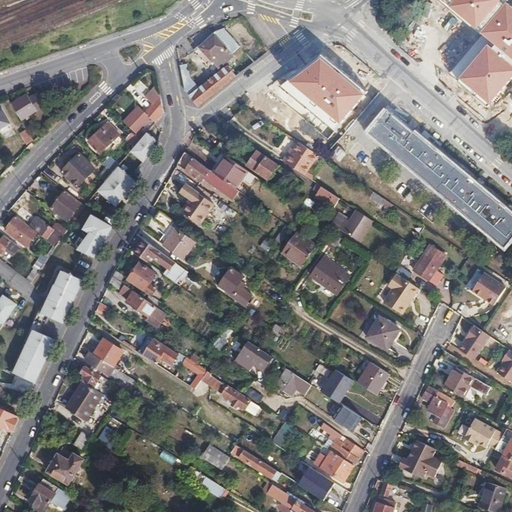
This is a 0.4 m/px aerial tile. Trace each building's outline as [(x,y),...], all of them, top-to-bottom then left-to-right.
[(455,0),(451,5),(479,27),(502,0),(455,0)] [(511,57),(511,4),(509,2),(482,32),(511,57)] [(213,33),(194,49),(206,65),(211,61),(217,68),(233,55),(231,53),(238,47),(224,30),(213,33)] [(511,77),(511,64),(489,45),(461,79),(489,103),(511,77)] [(369,92),(323,55),(282,86),(334,131),(369,92)] [(186,63),(179,64),(183,79),(189,77),(186,63)] [(189,77),(183,79),(186,90),(198,106),(237,75),(228,64),(198,88),(189,77)] [(37,93),(33,96),(39,107),(44,104),(37,93)] [(27,95),(12,104),(21,119),(39,107),(33,96),(29,98),(27,95)] [(153,124),(162,114),(159,95),(145,111),(138,105),(125,120),(143,137),(153,125),(153,124)] [(511,235),(511,213),(388,108),(369,130),(504,245),(511,235)] [(0,114),(0,128),(10,123),(4,112),(0,114)] [(310,165),(316,155),(300,144),(262,119),(252,134),(264,141),(269,133),(307,158),(305,162),(310,165)] [(108,123),(89,141),(100,152),(119,134),(108,123)] [(26,145),(35,142),(30,129),(22,132),(26,145)] [(144,162),(162,143),(149,132),(131,151),(144,162)] [(329,155),(336,161),(343,153),(336,146),(329,155)] [(210,169),(186,151),(186,152),(178,163),(201,180),(210,169)] [(257,151),(247,165),(269,179),(278,165),(257,151)] [(91,164),(80,153),(62,170),(73,181),(91,164)] [(247,170),(226,155),(214,172),(218,175),(230,184),(235,187),(247,170)] [(110,157),(103,163),(107,166),(112,172),(118,166),(110,157)] [(117,207),(138,182),(119,166),(98,190),(117,207)] [(112,172),(107,166),(99,176),(105,181),(112,172)] [(41,172),(31,183),(48,197),(58,184),(41,172)] [(230,184),(218,175),(214,181),(226,190),(230,184)] [(211,185),(207,191),(228,206),(233,199),(222,192),(222,193),(211,185)] [(77,198),(81,202),(86,205),(95,193),(86,187),(77,198)] [(341,199),(323,187),(316,196),(335,208),(341,199)] [(77,198),(66,190),(52,208),(67,220),(81,202),(77,198)] [(213,203),(196,190),(190,197),(192,199),(183,211),(198,223),(213,203)] [(274,216),(288,226),(298,212),(284,202),(274,216)] [(113,209),(108,206),(81,251),(86,254),(113,209)] [(361,243),(376,222),(357,209),(350,219),(340,212),(332,223),(361,243)] [(177,223),(160,210),(155,217),(169,228),(160,241),(184,259),(194,243),(173,228),(177,223)] [(30,226),(16,216),(6,230),(19,240),(30,226)] [(45,221),(37,232),(56,246),(56,245),(58,243),(66,231),(63,229),(61,233),(45,221)] [(316,246),(296,232),(282,252),(301,266),(316,246)] [(175,262),(137,233),(132,241),(132,242),(139,248),(136,253),(148,262),(152,255),(171,268),(175,262)] [(337,251),(345,240),(334,233),(326,244),(337,251)] [(19,246),(5,235),(0,241),(0,251),(2,253),(5,249),(13,254),(19,246)] [(0,329),(0,348),(14,327),(38,338),(45,327),(85,257),(58,243),(56,245),(56,246),(40,270),(32,282),(23,294),(0,329)] [(447,256),(432,246),(415,271),(431,282),(447,256)] [(349,275),(323,257),(310,275),(336,293),(349,275)] [(32,282),(0,258),(0,276),(23,294),(32,282)] [(128,278),(128,280),(142,289),(144,289),(155,272),(140,262),(128,278)] [(412,273),(400,265),(396,272),(397,272),(407,280),(412,273)] [(475,292),(484,271),(477,268),(467,288),(475,292)] [(223,282),(219,287),(244,306),(251,295),(242,289),(245,285),(241,282),(244,278),(232,269),(230,271),(229,274),(224,270),(218,278),(223,282)] [(125,276),(116,270),(113,276),(121,282),(125,276)] [(407,304),(418,287),(407,280),(397,272),(389,284),(393,288),(384,300),(402,313),(408,305),(407,304)] [(486,272),(473,292),(497,307),(509,287),(486,272)] [(113,276),(109,283),(121,291),(125,285),(121,282),(113,276)] [(128,280),(125,285),(134,291),(139,294),(142,289),(128,280)] [(125,285),(121,291),(120,291),(130,298),(134,291),(125,285)] [(134,291),(130,298),(128,301),(150,317),(154,311),(157,313),(160,309),(139,294),(134,291)] [(386,350),(399,330),(379,317),(366,337),(386,350)] [(460,348),(476,360),(493,337),(476,325),(460,348)] [(41,345),(21,336),(6,369),(26,379),(41,345)] [(149,336),(139,352),(144,356),(154,339),(149,336)] [(105,339),(95,354),(114,367),(124,351),(105,339)] [(154,339),(144,356),(157,364),(161,358),(172,365),(179,354),(154,339)] [(264,371),(273,357),(272,357),(253,344),(244,357),(264,371)] [(511,380),(511,350),(510,350),(497,373),(511,380)] [(95,354),(91,352),(86,360),(92,364),(90,368),(95,371),(97,367),(130,388),(135,380),(114,367),(95,354)] [(194,352),(190,359),(197,363),(201,356),(194,352)] [(183,357),(179,354),(172,365),(176,367),(183,357)] [(190,359),(187,357),(184,361),(201,373),(204,368),(197,363),(190,359)] [(375,396),(389,374),(370,362),(357,384),(363,388),(375,396)] [(90,368),(86,365),(81,372),(85,375),(82,380),(83,381),(93,387),(101,375),(95,371),(90,368)] [(446,387),(464,397),(475,378),(457,368),(446,387)] [(292,396),(303,379),(288,369),(277,386),(292,396)] [(335,369),(321,392),(339,402),(353,380),(335,369)] [(226,385),(211,375),(204,386),(219,396),(226,385)] [(93,387),(83,381),(67,407),(87,420),(104,394),(93,387)] [(456,400),(429,385),(423,397),(433,403),(429,410),(440,417),(436,425),(445,429),(455,411),(452,409),(456,400)] [(251,401),(229,387),(221,397),(233,405),(230,409),(236,413),(239,409),(244,412),(251,401)] [(370,412),(380,399),(375,396),(363,388),(354,402),(370,412)] [(251,389),(247,395),(260,403),(264,397),(251,389)] [(343,404),(334,418),(355,431),(364,418),(343,404)] [(13,431),(19,417),(0,407),(0,435),(4,427),(13,431)] [(466,438),(494,452),(504,432),(476,418),(466,438)] [(273,444),(286,449),(296,428),(283,422),(273,444)] [(355,464),(364,450),(344,435),(325,422),(322,427),(332,433),(329,438),(335,442),(331,449),(355,464)] [(511,430),(508,428),(506,430),(497,448),(506,453),(498,469),(511,476),(511,430)] [(81,431),(73,444),(78,447),(84,451),(92,438),(81,431)] [(438,449),(418,440),(409,460),(405,458),(400,466),(424,478),(426,472),(436,476),(444,462),(434,457),(438,449)] [(202,456),(222,469),(230,457),(210,444),(202,456)] [(272,477),(277,470),(246,451),(237,444),(231,452),(272,477)] [(344,481),(355,464),(331,449),(326,446),(315,463),(344,481)] [(84,451),(78,447),(74,454),(63,447),(49,470),(69,483),(87,453),(84,451)] [(471,470),(473,465),(456,458),(454,463),(471,470)] [(116,461),(112,468),(120,474),(125,467),(116,461)] [(335,495),(341,486),(307,464),(301,474),(335,495)] [(221,499),(228,489),(207,476),(202,486),(221,499)] [(71,495),(43,478),(30,500),(36,504),(35,507),(42,511),(43,511),(51,500),(63,508),(71,495)] [(317,511),(268,481),(265,488),(300,511),(299,511),(317,511)] [(388,496),(392,484),(385,481),(380,494),(388,496)] [(494,511),(500,511),(509,489),(490,483),(482,508),(494,511)] [(394,511),(397,503),(379,498),(374,511),(372,511),(394,511)] [(432,511),(435,507),(425,503),(421,511),(432,511)]
